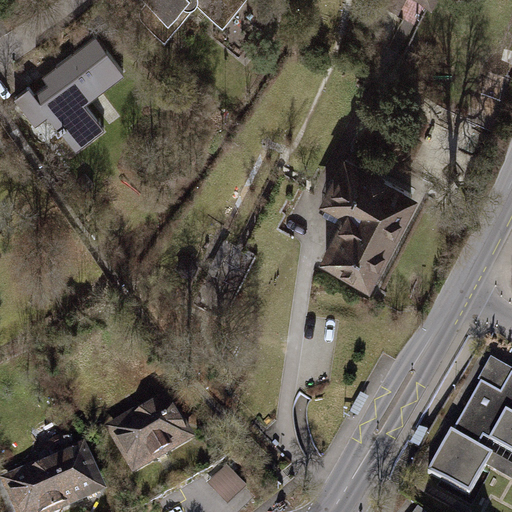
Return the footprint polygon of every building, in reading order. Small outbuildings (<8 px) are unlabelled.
[(225,22),(243,0),(142,0),(176,27),(198,0),(225,22)] [(31,88),(16,99),(35,125),(48,115),(75,151),(104,130),(86,106),(127,75),(98,36),(43,77),(49,86),(37,94),(31,88)] [(437,122),(463,132),(473,106),(448,96),(437,122)] [(369,277),(413,193),(348,159),(327,198),(349,210),(343,223),(345,224),(327,256),(369,277)] [(511,369),(494,359),(430,475),(470,498),(493,456),(511,466),(511,369)] [(172,396),(108,430),(133,476),(197,442),(172,396)] [(86,444),(2,482),(15,511),(70,511),(109,494),(86,444)] [(231,507),(251,489),(231,468),(212,485),(231,507)]
